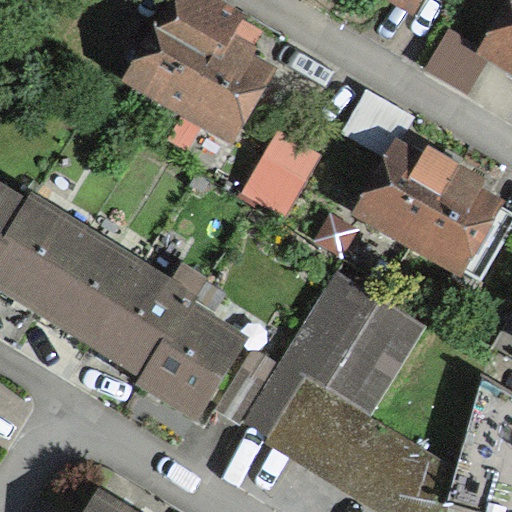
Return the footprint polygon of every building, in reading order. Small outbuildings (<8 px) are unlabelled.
[(218,61),(234,36),(244,18),(245,16),(218,0),(171,0),(123,82),(179,115),(213,58),(218,61)] [(385,0),(413,16),(422,0),(385,0)] [(486,59),(511,74),(511,0),(507,0),(476,53),(486,59)] [(262,29),(244,18),(234,36),(251,46),(262,29)] [(470,40),(449,28),(423,72),(464,96),(486,59),(476,53),(466,47),(470,40)] [(251,46),(234,36),(218,61),(213,58),(179,115),(232,146),(276,67),(262,59),(253,54),(256,48),(251,46)] [(396,139),(400,142),(415,118),(367,90),(342,132),(385,157),(396,139)] [(322,155),(278,130),(242,193),(285,218),(322,155)] [(410,248),(457,165),(459,162),(444,154),(429,145),(424,155),(400,142),(396,139),(385,157),(352,215),(410,248)] [(469,172),(457,165),(410,248),(462,278),(466,272),(502,207),(506,200),(484,188),(487,182),(469,172)] [(0,243),(27,199),(0,182),(0,257),(7,247),(0,243)] [(34,313),(87,226),(31,192),(27,199),(0,243),(7,247),(0,257),(0,292),(18,303),(34,313)] [(511,226),(511,212),(502,207),(466,272),(481,280),(511,226)] [(90,346),(142,260),(87,226),(34,313),(64,331),(90,346)] [(142,260),(90,346),(112,360),(140,377),(161,342),(168,346),(195,303),(200,294),(173,278),(142,260)] [(200,294),(208,281),(209,278),(182,262),(173,278),(200,294)] [(424,327),(335,272),(280,361),(304,376),(369,416),(424,327)] [(208,281),(200,294),(195,303),(215,315),(227,293),(208,281)] [(215,315),(195,303),(168,346),(161,342),(140,377),(135,384),(159,399),(198,422),(250,337),(215,315)] [(280,361),(254,346),(214,412),(240,428),(243,425),(280,361)] [(267,439),(304,376),(280,361),(243,425),(267,439)] [(304,376),(267,439),(265,443),(377,511),(449,511),(451,508),(446,507),(456,470),(369,416),(304,376)] [(451,508),(470,511),(511,511),(511,395),(483,379),(456,470),(446,507),(451,508)] [(86,511),(139,511),(130,506),(101,488),(86,511)]
